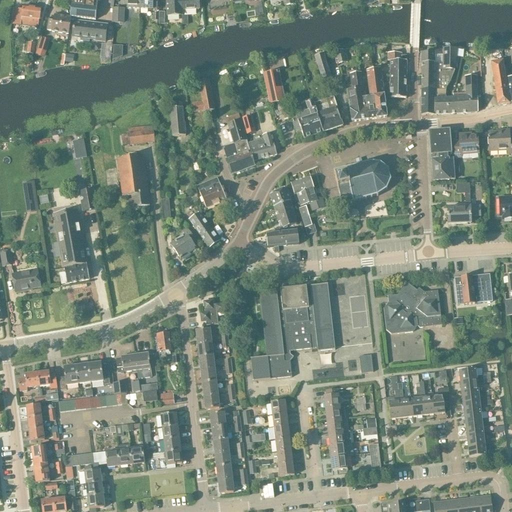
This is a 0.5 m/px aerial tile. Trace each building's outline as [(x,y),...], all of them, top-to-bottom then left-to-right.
[(97,0),(72,0),(72,5),(97,8),(97,0)] [(127,0),(127,9),(140,10),(140,0),(127,0)] [(140,0),(140,10),(157,10),(157,0),(140,0)] [(182,11),(182,0),(166,0),(167,16),(183,16),(183,11),(182,11)] [(182,0),(182,11),(183,11),(199,10),(198,0),(182,0)] [(97,8),(72,5),(70,17),(95,20),(97,8)] [(39,20),(41,9),(23,6),(22,9),(13,8),(11,25),(38,28),(39,20)] [(123,23),(124,9),(113,8),(112,22),(123,23)] [(68,34),(70,18),(55,16),(54,20),(49,20),(47,31),(68,34)] [(89,40),(95,40),(95,41),(105,42),(107,26),(74,22),(72,37),(80,38),(80,41),(88,42),(89,40)] [(44,58),(50,41),(40,38),(35,55),(44,58)] [(422,53),(422,90),(446,89),(450,82),(455,71),(457,49),(443,49),(443,68),(439,68),(439,63),(434,63),(434,53),(422,53)] [(346,63),(343,50),(336,52),(338,65),(346,63)] [(401,54),(388,53),(388,61),(390,61),(390,71),(396,72),(396,73),(406,74),(407,58),(405,56),(401,56),(401,54)] [(73,64),(74,56),(65,55),(65,63),(73,64)] [(322,80),(330,77),(324,55),(315,58),(322,80)] [(510,104),(510,103),(506,79),(504,61),(491,63),(498,105),(499,106),(510,104)] [(370,97),(365,98),(368,120),(377,119),(374,97),(376,97),(374,86),(376,86),(373,69),(372,70),(367,71),(368,79),(370,97)] [(380,69),(373,69),(376,86),(374,86),(376,97),(384,96),(380,69)] [(270,98),(282,95),(277,71),(265,74),(270,98)] [(396,72),(390,71),(390,98),(406,99),(406,74),(396,73),(396,72)] [(353,91),(348,92),(349,100),(364,98),(361,73),(351,74),(350,74),(353,91)] [(447,98),(448,114),(470,113),(477,112),(477,77),(465,77),(466,94),(457,94),(457,98),(447,98)] [(210,86),(199,87),(202,102),(213,101),(210,86)] [(422,115),(434,115),(434,100),(438,100),(438,97),(445,96),(446,89),(422,90),(422,115)] [(374,97),(377,119),(387,117),(384,96),(376,97),(374,97)] [(445,98),(445,96),(438,97),(438,100),(434,100),(434,115),(448,114),(447,98),(445,98)] [(314,105),(323,133),(343,126),(333,98),(314,105)] [(365,98),(364,98),(349,100),(352,122),(368,120),(365,98)] [(214,109),(213,101),(192,104),(194,113),(214,109)] [(304,140),(323,133),(314,105),(313,101),(306,104),(308,110),(296,115),(298,121),(298,123),(294,124),(297,133),(301,131),(304,140)] [(182,108),(177,108),(170,109),(173,137),(186,136),(185,124),(184,124),(182,108)] [(246,135),(256,133),(252,118),(242,121),(246,135)] [(234,145),(223,148),(226,159),(230,174),(253,165),(241,121),(228,124),(234,145)] [(212,122),(206,123),(209,136),(215,134),(212,122)] [(141,128),(128,129),(129,134),(130,145),(154,142),(152,126),(141,128)] [(508,154),(511,153),(511,141),(510,141),(510,130),(502,131),(502,132),(489,133),(489,137),(488,137),(490,152),(508,151),(508,154)] [(440,154),(441,159),(441,160),(447,160),(447,156),(453,155),(451,131),(430,133),(432,154),(440,154)] [(461,155),(479,154),(478,135),(467,136),(467,133),(460,134),(460,140),(454,140),(455,157),(461,157),(461,155)] [(123,146),(130,145),(129,134),(121,135),(123,146)] [(254,161),(277,155),(271,134),(263,136),(264,139),(249,144),(254,161)] [(129,158),(117,160),(122,198),(131,196),(132,199),(148,197),(142,156),(137,157),(136,152),(128,153),(129,158)] [(379,164),(370,162),(370,161),(368,162),(369,163),(364,164),(364,163),(362,163),(361,159),(357,160),(358,165),(356,165),(356,166),(352,167),(352,166),(350,166),(351,168),(346,169),(346,168),(344,168),(344,170),(341,170),(341,169),(339,169),(339,171),(336,172),(335,170),(334,171),(342,204),(353,201),(353,203),(355,202),(354,201),(359,200),(359,201),(361,201),(360,199),(364,198),(365,200),(367,199),(366,198),(371,197),(371,198),(373,198),(372,196),(376,195),(377,197),(378,196),(378,194),(386,189),(386,190),(388,190),(387,188),(390,181),(391,181),(391,179),(390,179),(388,171),(389,170),(388,169),(386,169),(381,165),(381,163),(379,163),(379,164)] [(447,160),(441,160),(441,159),(436,159),(436,161),(433,161),(434,181),(454,179),(452,159),(447,160)] [(217,178),(211,181),(203,184),(199,185),(199,189),(200,192),(199,192),(206,208),(226,200),(220,184),(217,178)] [(310,178),(291,184),(295,195),(297,195),(301,207),(310,204),(312,211),(325,207),(322,198),(320,199),(320,198),(319,199),(319,198),(317,199),(316,195),(317,193),(316,190),(313,189),(310,178)] [(457,195),(470,194),(470,184),(456,185),(457,195)] [(270,195),(274,207),(290,202),(290,200),(292,199),(291,194),(288,195),(286,188),(270,195)] [(83,212),(97,210),(93,190),(80,192),(83,212)] [(39,211),(36,193),(28,194),(31,212),(39,211)] [(148,197),(132,199),(132,200),(127,200),(129,209),(149,206),(148,197)] [(511,198),(500,199),(501,218),(511,218),(511,198)] [(170,220),(169,205),(168,199),(161,200),(161,206),(163,221),(170,220)] [(294,212),(290,202),(274,207),(278,218),(294,212)] [(305,228),(312,226),(306,207),(299,209),(305,228)] [(447,209),(448,224),(448,225),(471,224),(471,216),(480,216),(480,207),(447,209)] [(54,215),(65,273),(59,274),(61,285),(67,284),(89,280),(77,211),(54,215)] [(294,212),(278,218),(280,224),(282,224),(284,229),(297,226),(296,218),(294,212)] [(200,213),(189,220),(209,249),(219,242),(211,230),(200,213)] [(112,236),(119,235),(118,226),(111,228),(112,236)] [(189,254),(197,249),(192,242),(195,239),(188,229),(182,232),(184,235),(171,245),(181,260),(183,258),(184,261),(191,256),(189,254)] [(275,234),(266,234),(266,236),(267,248),(274,248),(274,253),(279,252),(278,247),(298,245),(299,245),(297,231),(280,233),(275,234)] [(12,265),(9,252),(1,253),(3,267),(12,265)] [(12,275),(15,293),(26,291),(26,290),(40,287),(37,271),(12,275)] [(454,279),(457,306),(458,306),(458,305),(467,304),(467,305),(475,304),(475,303),(491,301),(492,302),(490,275),(489,275),(489,276),(472,277),(472,276),(465,277),(465,278),(455,279),(455,278),(454,279)] [(415,294),(417,291),(407,283),(397,295),(388,296),(388,303),(383,309),(386,331),(391,335),(413,333),(417,327),(419,328),(428,327),(427,317),(417,309),(420,305),(415,300),(416,299),(415,294)] [(277,298),(277,290),(260,292),(268,357),(251,359),(253,382),(292,378),(290,361),(293,357),(290,355),(290,352),(318,348),(319,352),(335,350),(327,285),(311,286),(312,294),(308,295),(307,287),(280,290),(281,298),(277,298)] [(427,317),(428,327),(442,326),(438,291),(420,293),(417,291),(415,294),(416,299),(415,300),(420,305),(417,309),(427,317)] [(216,314),(225,313),(224,304),(213,306),(212,301),(204,302),(205,313),(200,314),(201,322),(206,322),(207,326),(217,325),(216,314)] [(198,344),(212,343),(210,329),(196,331),(198,344)] [(163,336),(156,336),(159,359),(165,359),(164,353),(171,352),(169,335),(168,335),(167,334),(164,334),(163,336)] [(213,356),(212,343),(198,344),(200,358),(213,356)] [(124,373),(137,371),(135,356),(129,357),(128,355),(122,356),(122,358),(121,358),(121,359),(117,360),(118,375),(124,374),(124,373)] [(148,355),(135,356),(137,371),(138,379),(151,378),(150,370),(149,361),(148,355)] [(200,358),(201,371),(215,369),(213,356),(200,358)] [(361,374),(373,373),(371,356),(359,357),(361,374)] [(89,365),(91,383),(103,381),(104,385),(110,384),(108,372),(103,373),(101,364),(89,365)] [(91,383),(89,365),(76,367),(78,384),(91,383)] [(78,384),(76,367),(63,368),(64,377),(59,378),(60,391),(67,390),(66,386),(78,384)] [(201,371),(203,384),(216,382),(215,369),(201,371)] [(459,372),(460,383),(483,380),(483,376),(477,377),(476,370),(459,372)] [(49,372),(38,374),(40,387),(51,386),(51,387),(57,387),(55,375),(50,376),(49,372)] [(446,372),(438,372),(439,380),(447,379),(446,372)] [(37,374),(25,375),(26,379),(27,389),(39,388),(37,374)] [(26,379),(18,380),(20,393),(28,392),(27,389),(26,379)] [(484,384),(483,380),(460,383),(461,393),(478,391),(478,385),(484,384)] [(216,382),(203,384),(204,397),(218,395),(216,382)] [(125,383),(114,384),(115,396),(126,394),(125,383)] [(432,397),(434,415),(445,414),(444,402),(449,402),(448,389),(438,390),(438,397),(432,397)] [(402,390),(398,391),(399,395),(402,419),(413,417),(410,400),(403,401),(403,394),(402,390)] [(324,397),(326,410),(340,408),(338,391),(325,392),(326,397),(324,397)] [(395,398),(388,398),(389,402),(391,420),(402,419),(399,395),(398,391),(394,391),(395,395),(395,398)] [(479,398),(478,391),(461,393),(462,404),(486,401),(486,397),(479,398)] [(146,394),(143,394),(144,404),(157,402),(156,392),(146,394)] [(423,416),(420,392),(416,393),(417,399),(410,400),(413,417),(423,416)] [(434,415),(432,397),(425,398),(424,392),(420,392),(423,416),(434,415)] [(144,405),(144,404),(143,394),(140,394),(136,395),(137,406),(144,405)] [(218,395),(204,397),(206,410),(220,409),(218,395)] [(160,400),(161,407),(175,405),(174,398),(160,400)] [(486,401),(463,404),(464,415),(481,413),(480,406),(487,405),(493,405),(492,401),(486,401)] [(273,416),(287,414),(286,402),(271,403),(273,416)] [(27,407),(28,419),(42,417),(40,406),(27,407)] [(327,422),(341,420),(345,420),(343,407),(340,408),(326,410),(327,422)] [(212,428),(225,427),(224,413),(210,415),(212,428)] [(481,413),(464,415),(465,426),(488,423),(488,422),(488,419),(482,420),(481,413)] [(162,429),(177,427),(180,427),(179,418),(176,419),(176,414),(160,416),(162,429)] [(273,416),(274,429),(289,427),(287,414),(273,416)] [(42,417),(28,419),(30,431),(43,429),(42,417)] [(328,434),(343,433),(341,420),(327,422),(328,434)] [(366,420),(367,429),(370,429),(376,428),(375,420),(366,420)] [(488,423),(465,426),(466,436),(483,434),(483,428),(489,427),(488,423)] [(179,439),(177,427),(162,429),(163,441),(179,439)] [(225,427),(212,428),(213,442),(227,440),(225,427)] [(289,427),(274,429),(275,441),(290,439),(289,427)] [(43,429),(30,431),(31,442),(44,441),(43,429)] [(343,433),(328,434),(330,446),(344,445),(351,444),(350,432),(348,432),(343,433)] [(468,447),(491,444),(491,440),(484,441),(483,434),(466,436),(468,447)] [(165,453),(180,452),(179,439),(163,441),(165,453)] [(275,441),(277,453),(292,451),(290,439),(275,441)] [(215,455),(228,453),(227,440),(213,442),(215,455)] [(344,445),(330,446),(331,459),(346,457),(345,450),(352,449),(351,444),(344,445)] [(491,444),(468,447),(469,458),(486,456),(485,449),(492,448),(491,444)] [(379,453),(378,445),(370,446),(370,454),(379,453)] [(120,467),(132,466),(131,450),(131,451),(130,446),(118,447),(118,452),(120,467)] [(33,460),(47,459),(45,447),(32,449),(33,460)] [(143,449),(131,450),(132,466),(145,464),(143,449)] [(293,464),(292,451),(277,453),(278,465),(293,464)] [(107,469),(120,467),(118,452),(105,453),(107,469)] [(182,464),(180,452),(165,453),(159,454),(159,460),(166,459),(166,466),(182,464)] [(228,453),(215,455),(217,468),(230,467),(228,453)] [(380,462),(379,453),(370,454),(371,462),(380,462)] [(347,469),(346,457),(331,459),(333,471),(347,469)] [(48,470),(47,459),(33,460),(35,472),(48,470)] [(293,464),(278,465),(280,478),(295,476),(293,464)] [(86,485),(101,483),(100,471),(91,472),(91,467),(84,468),(86,485)] [(218,481),(232,480),(230,467),(217,468),(218,481)] [(48,470),(35,472),(36,484),(50,483),(48,470)] [(232,480),(218,481),(220,495),(233,493),(232,480)] [(86,485),(83,486),(84,491),(87,491),(88,497),(103,495),(101,483),(86,485)] [(104,508),(103,495),(88,497),(89,510),(104,508)] [(492,511),(490,496),(479,498),(480,511),(492,511)] [(480,511),(479,498),(467,499),(469,511),(480,511)] [(67,511),(65,499),(54,500),(54,511),(67,511)] [(469,511),(467,499),(456,501),(457,511),(469,511)] [(54,511),(54,500),(42,502),(42,511),(54,511)] [(418,511),(430,511),(429,500),(415,502),(416,511),(418,511)] [(457,511),(456,501),(445,502),(445,511),(457,511)] [(445,511),(445,502),(433,503),(434,511),(445,511)] [(387,511),(412,511),(412,509),(405,510),(404,503),(387,505),(387,511)]
